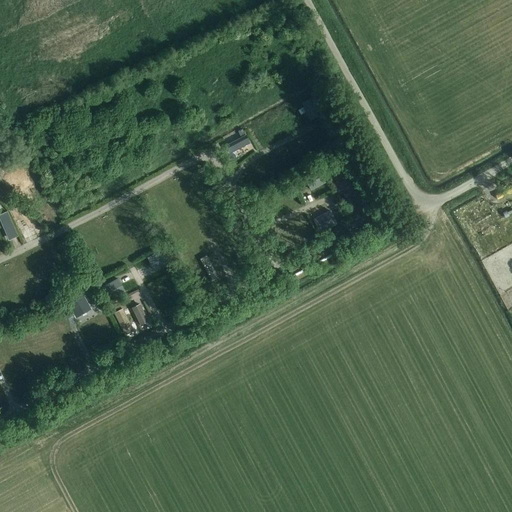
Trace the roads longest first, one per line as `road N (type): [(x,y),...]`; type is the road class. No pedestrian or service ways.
road 1 (unclassified): [(511,158),(433,198),(411,188),(306,0)]
road 2 (unknown): [(275,267),(228,174),(308,120)]
